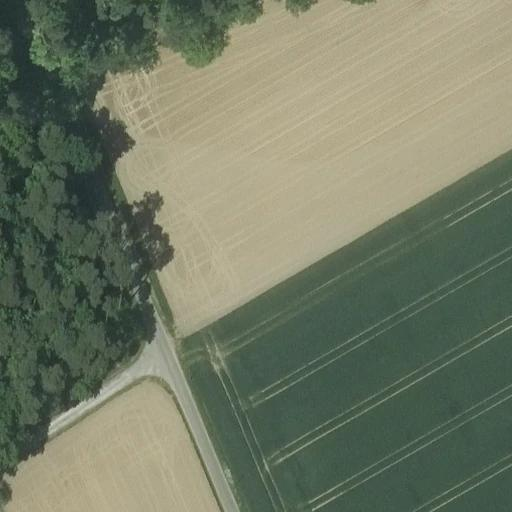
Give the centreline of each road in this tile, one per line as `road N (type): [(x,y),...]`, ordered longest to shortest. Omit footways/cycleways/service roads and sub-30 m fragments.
road 1 (unclassified): [(235,511),(21,0)]
road 2 (track): [(165,348),(0,456)]
